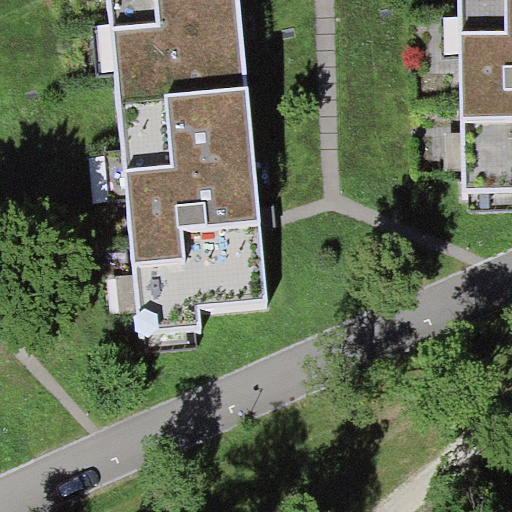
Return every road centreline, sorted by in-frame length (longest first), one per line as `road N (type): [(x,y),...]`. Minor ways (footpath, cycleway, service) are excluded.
road 1 (residential): [(0,503),(511,276)]
road 2 (track): [(394,511),(511,413)]
